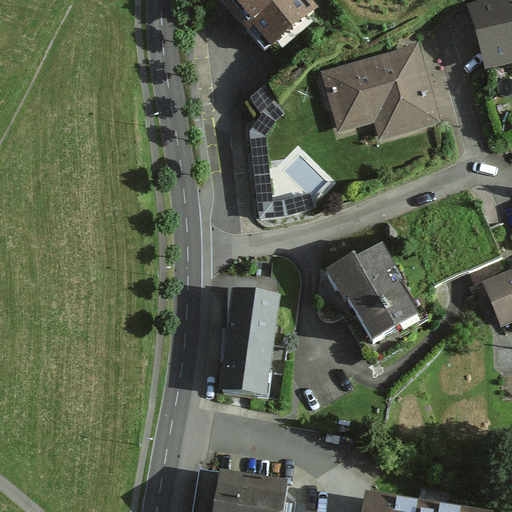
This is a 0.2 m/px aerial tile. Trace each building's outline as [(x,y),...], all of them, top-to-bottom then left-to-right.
[(308,0),(226,0),(270,51),(317,11),(308,0)] [(511,0),(501,0),(468,9),(485,73),(511,65),(511,0)] [(377,140),(437,125),(419,52),(324,76),(339,134),(373,125),(377,140)] [(343,307),(351,303),(376,350),(421,326),(383,254),(359,266),(355,259),(326,275),(343,307)] [(511,273),(482,285),(500,333),(511,328),(511,273)] [(283,300),(235,294),(222,394),(269,400),(283,300)] [(290,511),(294,490),(281,488),(281,485),(198,474),(193,511),(290,511)] [(433,511),(369,503),(368,511),(433,511)]
